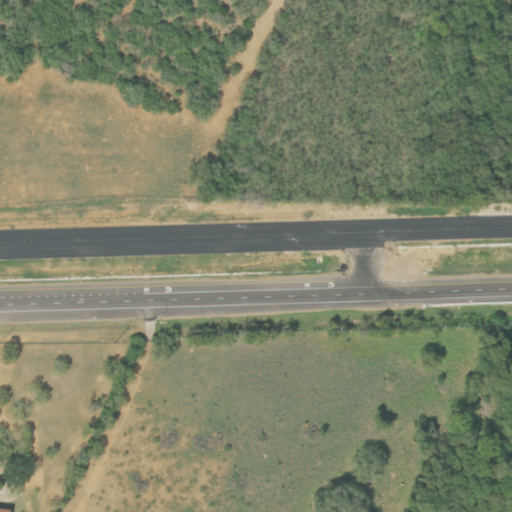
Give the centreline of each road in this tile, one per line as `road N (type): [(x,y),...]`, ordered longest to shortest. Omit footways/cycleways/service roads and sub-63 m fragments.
road 1 (trunk): [(511,227),(0,243)]
road 2 (trunk): [(144,299),(361,293)]
road 3 (trunk): [(361,293),(511,287)]
road 4 (trunk): [(0,302),(144,299)]
